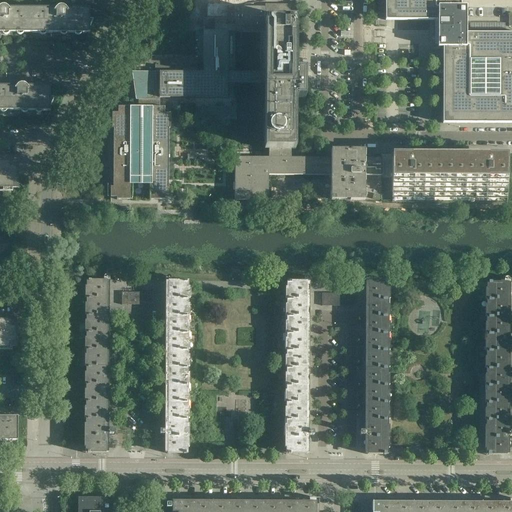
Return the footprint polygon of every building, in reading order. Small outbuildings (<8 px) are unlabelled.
[(297,98),(297,99),(305,99),(305,84),(295,84),(296,24),(296,20),(295,20),(295,8),(296,8),(295,0),(264,0),(265,14),(227,13),(228,2),(235,2),(234,0),(203,0),(203,32),(207,32),(207,43),(207,68),(170,68),(155,65),(155,72),(132,72),(136,100),(138,100),(138,108),(132,108),(132,107),(118,107),(118,113),(112,113),(112,129),(113,129),(113,187),(110,187),(110,198),(117,198),(117,200),(132,200),(132,177),(150,177),(149,200),(165,200),(165,198),(171,198),(171,188),(168,188),(169,129),(170,129),(170,114),(164,114),(164,107),(160,107),(160,98),(227,99),(227,84),(235,84),(264,84),(264,97),(264,108),(263,108),(263,138),(264,138),(264,150),(268,150),(291,150),(295,150),(295,98),(297,98)] [(511,34),(465,34),(465,21),(466,21),(466,8),(466,7),(465,7),(464,7),(464,8),(461,8),(460,0),(385,0),(385,20),(386,20),(386,21),(438,21),(438,34),(438,47),(438,48),(439,48),(440,48),(440,47),(443,47),(443,123),(444,123),(444,124),(511,123),(511,34)] [(89,28),(93,21),(90,21),(90,9),(66,9),(66,8),(64,7),(62,7),(61,6),(60,7),(58,7),(57,8),(8,8),(6,7),(4,6),(3,6),(2,6),(1,7),(0,7),(0,35),(10,36),(10,33),(17,33),(17,31),(23,31),(23,33),(40,33),(40,31),(45,31),(45,33),(52,33),(52,36),(68,36),(68,33),(75,33),(75,31),(81,31),(81,33),(90,33),(90,28),(89,28)] [(50,106),(54,98),(50,98),(51,86),(26,86),(25,85),(24,85),(23,84),(22,84),(20,84),(20,85),(19,85),(17,86),(0,86),(0,111),(0,108),(6,108),(6,111),(13,111),(13,113),(29,114),(29,111),(36,111),(36,109),(42,109),(42,111),(50,111),(50,106)] [(377,176),(377,159),(365,159),(365,150),(362,150),(331,150),(331,158),(291,158),(291,150),(268,150),(268,158),(235,158),(234,200),(268,201),(268,176),(331,176),(331,201),(333,201),(342,201),(353,201),(362,201),(365,201),(365,176),(377,176)] [(507,202),(507,155),(381,155),(381,168),(392,168),(392,201),(507,202)] [(0,188),(19,188),(19,164),(13,164),(13,161),(2,161),(2,164),(0,164),(0,188)] [(106,429),(106,359),(107,281),(86,281),(85,454),(106,454),(106,443),(108,441),(109,434),(109,435),(114,435),(114,430),(109,430),(109,431),(109,429),(106,429)] [(188,454),(188,360),(189,282),(168,282),(168,289),(167,430),(165,430),(165,431),(164,431),(164,430),(160,430),(160,435),(164,435),(165,435),(165,442),(167,443),(167,454),(188,454)] [(306,430),(307,360),(307,282),(286,282),(286,454),(306,455),(306,444),(309,442),(309,435),(309,436),(314,436),(314,431),(309,431),(309,432),(309,430),(306,430)] [(388,455),(388,361),(388,283),(368,283),(367,430),(365,430),(365,431),(360,431),(360,436),(365,436),(365,441),(367,441),(367,455),(388,455)] [(506,431),(507,361),(507,283),(486,283),(486,290),(486,456),(506,456),(506,442),(509,442),(509,437),(511,436),(511,432),(509,432),(509,431),(506,431)] [(18,335),(18,323),(12,323),(12,320),(1,320),(1,323),(0,322),(0,346),(18,347),(18,335)] [(0,440),(18,441),(18,417),(0,416),(0,440)] [(111,511),(111,509),(111,498),(78,498),(78,511),(111,511)]
